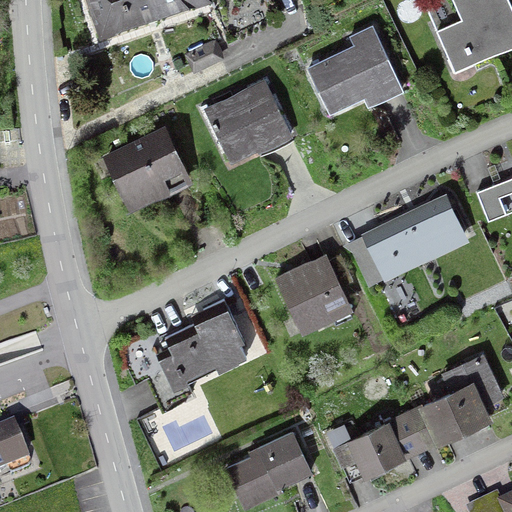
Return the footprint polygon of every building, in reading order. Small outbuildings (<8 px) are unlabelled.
[(212,0),(86,0),(99,38),(117,33),(121,27),(194,3),(196,7),(212,1),(212,0)] [(422,0),(454,71),(455,70),(458,77),(476,70),(473,63),(511,45),(511,4),(510,0),(422,0)] [(363,96),(368,105),(405,88),(373,22),(349,33),(354,42),(307,64),(330,112),(363,96)] [(184,52),(193,71),(225,56),(216,37),(184,52)] [(261,158),(258,152),(293,135),(265,77),(203,107),(230,163),(232,162),(236,170),(261,158)] [(112,172),(130,210),(193,180),(166,123),(92,158),(101,177),(112,172)] [(511,210),(511,175),(476,190),(488,220),(511,210)] [(446,191),(361,232),(362,234),(383,278),(384,279),(469,238),(446,191)] [(383,278),(362,234),(343,243),(352,249),(369,284),(383,278)] [(354,279),(341,252),(330,257),(326,249),(274,274),(302,332),(332,318),(335,324),(353,316),(350,309),(353,307),(343,284),(354,279)] [(191,313),(195,321),(165,336),(170,345),(155,352),(164,370),(146,378),(163,412),(188,400),(185,395),(193,391),(189,381),(217,367),(218,370),(248,356),(241,342),(246,339),(225,297),(191,313)] [(407,455),(492,416),(491,414),(506,407),(502,397),(505,395),(485,351),(441,371),(444,377),(425,386),(431,398),(389,417),(407,455)] [(334,445),(332,446),(341,466),(341,465),(349,481),(363,474),(364,475),(407,455),(389,417),(350,435),(344,422),(327,430),(334,445)] [(0,469),(30,457),(14,418),(0,423),(0,469)] [(282,485),(313,470),(293,428),(248,450),(250,454),(224,466),(244,508),(284,490),(282,485)] [(467,511),(502,511),(497,500),(501,497),(498,490),(465,506),(467,511)] [(511,511),(511,492),(501,497),(497,500),(502,511),(511,511)]
